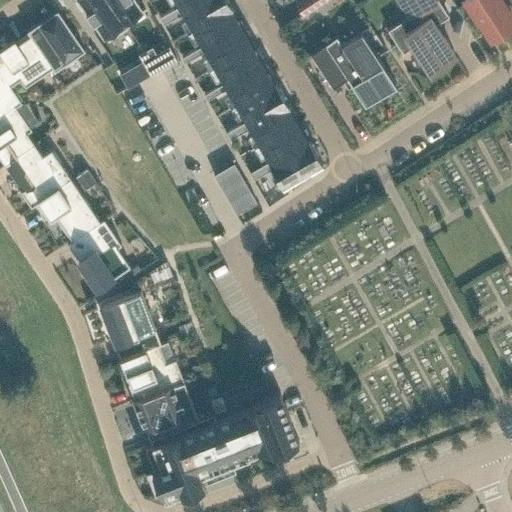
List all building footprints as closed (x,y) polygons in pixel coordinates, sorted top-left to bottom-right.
[(110,0),(82,0),(109,38),(128,25),(110,0)] [(139,0),(110,0),(128,25),(147,12),(139,0)] [(177,0),(180,4),(184,11),(194,27),(232,5),(229,0),(177,0)] [(322,0),(296,0),(304,12),(322,0)] [(399,0),(408,13),(386,27),(401,50),(413,43),(429,67),(453,51),(434,22),(448,14),(438,0),(399,0)] [(492,33),(496,38),(510,29),(507,24),(511,20),(511,12),(509,7),(511,4),(511,0),(466,0),(465,1),(473,12),(476,10),(491,34),(492,33)] [(180,4),(170,10),(174,17),(184,11),(180,4)] [(194,27),(203,44),(206,49),(215,65),(254,42),(232,5),(194,27)] [(58,8),(27,29),(30,33),(31,33),(53,66),(52,66),(55,69),(85,48),(58,8)] [(170,10),(160,16),(164,22),(174,17),(170,10)] [(335,34),(310,51),(332,85),(345,76),(364,105),(396,85),(360,30),(341,43),(335,34)] [(20,77),(26,84),(52,66),(53,66),(31,33),(30,33),(18,42),(15,38),(0,47),(0,51),(1,53),(0,53),(0,69),(10,84),(11,83),(20,77)] [(215,65),(225,81),(228,86),(237,102),(276,80),(254,42),(215,65)] [(153,44),(139,52),(151,72),(177,57),(170,43),(157,51),(153,44)] [(203,44),(193,49),(196,54),(206,49),(203,44)] [(193,49),(183,55),(186,60),(196,54),(193,49)] [(143,58),(120,72),(128,86),(140,79),(150,73),(151,72),(143,58)] [(10,84),(0,69),(0,113),(16,103),(16,104),(22,100),(11,83),(10,84)] [(237,102),(247,119),(251,126),(261,142),(299,120),(276,80),(237,102)] [(225,81),(215,87),(218,92),(228,86),(225,81)] [(215,87),(204,92),(207,98),(218,92),(215,87)] [(16,104),(16,103),(0,113),(0,154),(6,162),(35,142),(27,130),(32,127),(16,104)] [(247,119),(237,125),(241,132),(251,126),(247,119)] [(261,142),(270,159),(274,166),(284,183),(322,161),(299,120),(261,142)] [(237,125),(227,130),(231,137),(241,132),(237,125)] [(43,153),(35,142),(6,162),(23,188),(21,189),(31,204),(38,199),(71,176),(52,147),(43,153)] [(270,159),(260,165),(264,172),(274,166),(270,159)] [(234,161),(224,167),(228,174),(239,168),(235,162),(234,161)] [(260,165),(250,171),(254,177),(264,172),(260,165)] [(224,167),(214,173),(218,180),(228,174),(224,167)] [(87,168),(77,175),(85,187),(95,180),(87,168)] [(239,168),(228,174),(232,180),(242,174),(239,168)] [(228,174),(218,180),(222,186),(232,180),(228,174)] [(242,174),(232,180),(236,187),(246,181),(242,174)] [(100,219),(71,176),(38,199),(50,217),(55,213),(72,238),(72,239),(101,219),(100,219)] [(232,180),(222,186),(225,193),(236,187),(232,180)] [(246,181),(236,187),(239,193),(249,187),(246,181)] [(236,187),(225,193),(229,199),(239,193),(236,187)] [(249,187),(239,193),(243,199),(253,193),(249,187)] [(239,193),(229,199),(233,205),(243,199),(239,193)] [(253,193),(243,199),(247,206),(257,200),(257,199),(253,193)] [(243,199),(233,205),(237,212),(247,206),(243,199)] [(122,242),(104,216),(100,219),(101,219),(72,239),(72,238),(68,241),(98,285),(130,263),(118,244),(122,242)] [(168,258),(153,267),(157,279),(173,273),(168,258)] [(103,305),(101,306),(107,321),(109,320),(116,338),(114,339),(120,354),(160,338),(141,289),(103,304),(103,305)] [(191,319),(179,323),(182,332),(194,327),(191,319)] [(160,338),(120,354),(127,373),(130,372),(133,379),(128,381),(135,397),(135,398),(136,398),(174,383),(175,383),(185,379),(175,356),(168,338),(168,337),(168,336),(160,338)] [(205,360),(192,365),(195,374),(208,369),(205,360)] [(135,397),(133,398),(144,427),(146,426),(150,437),(152,436),(190,422),(190,421),(199,417),(185,379),(175,383),(174,383),(136,398),(135,398),(135,397)] [(152,441),(145,444),(146,446),(153,443),(161,465),(147,471),(155,493),(163,490),(165,497),(182,491),(183,492),(205,484),(202,477),(250,458),(248,453),(271,444),(274,449),(289,443),(292,450),(302,446),(299,439),(280,390),(255,400),(255,402),(216,417),(214,411),(199,417),(190,421),(190,422),(152,436),(150,437),(152,441)]
